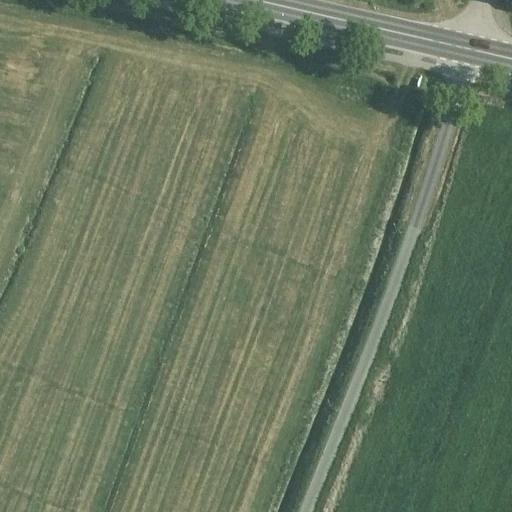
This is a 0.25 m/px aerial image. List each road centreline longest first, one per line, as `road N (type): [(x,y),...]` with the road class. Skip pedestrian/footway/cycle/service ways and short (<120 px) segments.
road 1 (residential): [(471,48),(430,184),(308,511)]
road 2 (secondary): [(252,0),(471,48)]
